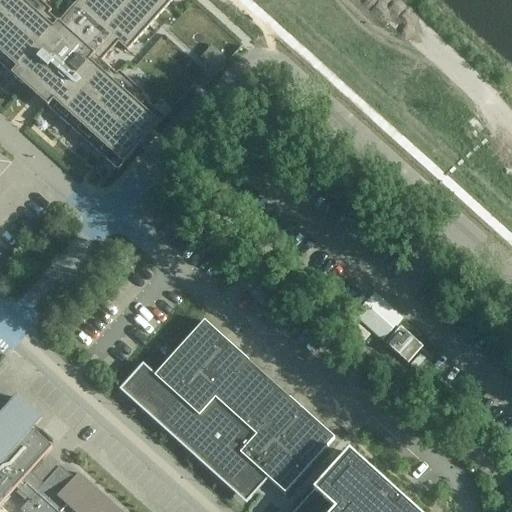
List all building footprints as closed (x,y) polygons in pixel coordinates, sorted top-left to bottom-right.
[(0,0),(0,65),(117,171),(164,119),(141,98),(144,95),(119,73),(116,75),(102,62),(118,44),(127,52),(173,0),(79,0),(58,23),(48,15),(51,12),(38,0),(0,0)] [(401,319),(375,296),(355,318),(382,342),(401,319)] [(143,365),(124,386),(126,387),(125,387),(137,398),(132,403),(166,433),(170,428),(195,450),(190,455),(204,467),(208,462),(245,495),(263,475),(284,495),(334,439),(320,426),(317,423),(290,399),(289,399),(248,363),(249,362),(205,322),(155,377),(143,365)] [(400,329),(385,345),(408,365),(423,349),(400,329)] [(120,511),(79,475),(74,480),(60,468),(44,486),(30,474),(52,449),(32,431),(42,420),(18,399),(0,418),(0,507),(16,489),(30,502),(20,511),(120,511)] [(414,511),(350,453),(296,511),(414,511)]
